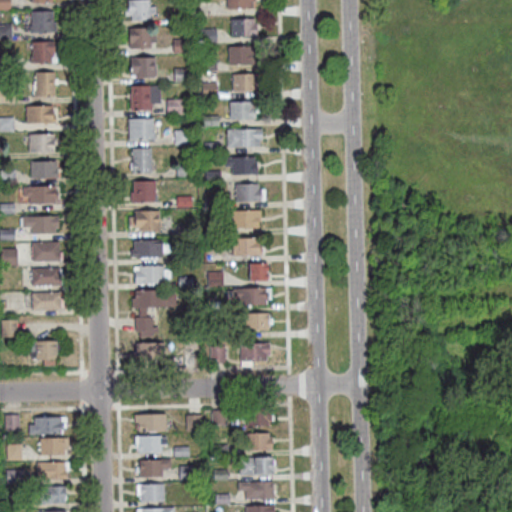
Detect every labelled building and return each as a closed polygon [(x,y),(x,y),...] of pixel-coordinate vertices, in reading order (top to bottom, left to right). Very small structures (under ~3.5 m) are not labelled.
[(0,0),(10,0),(10,10),(0,10),(0,0)] [(130,16),(127,16),(127,0),(149,0),(149,20),(130,21),(130,16)] [(226,0),(254,0),(255,2),(252,2),(252,8),(226,9),(226,0)] [(30,11),(53,11),(53,22),(56,22),(56,33),(29,33),(29,26),(31,26),(30,11)] [(254,24),(256,24),(256,36),(230,37),(230,19),(254,19),(254,24)] [(0,25),(11,25),(11,39),(0,39),(0,25)] [(150,43),(150,49),(128,49),(128,28),(149,28),(150,35),(155,35),(155,43),(150,43)] [(200,29),(215,29),(216,43),(200,43),(200,29)] [(172,40),(187,40),(187,53),(172,53),(172,40)] [(31,42),(54,41),(55,52),(57,52),(57,63),(30,64),(30,56),(31,56),(31,42)] [(227,46),(256,46),(256,52),(253,52),(253,64),(228,64),(227,46)] [(0,56),(13,56),(13,71),(0,71),(0,56)] [(155,78),(134,79),(134,75),(130,75),(130,57),(155,57),(155,78)] [(201,60),(216,60),(216,70),(201,70),(201,60)] [(173,68),(187,68),(188,81),(173,82),(173,68)] [(35,72),(54,72),(54,78),(57,78),(58,85),(55,85),(56,97),(34,97),(34,91),(36,91),(35,72)] [(231,74),(260,74),(260,79),(257,79),(257,92),(231,92),(231,74)] [(201,83),(216,83),(216,98),(202,98),(201,83)] [(130,86),(159,85),(160,104),(151,104),(151,110),(130,110),(130,86)] [(0,91),(14,91),(14,103),(0,103),(0,91)] [(166,100),(193,100),(193,113),(166,113),(166,100)] [(229,119),(229,102),(252,101),(252,107),(254,107),(255,119),(229,119)] [(25,106),(52,106),(53,116),(55,116),(55,123),(25,124),(25,106)] [(203,116),(218,116),(218,126),(203,127),(203,116)] [(0,118),(13,118),(14,132),(0,132),(0,118)] [(127,119),(152,118),(153,133),(155,133),(155,139),(128,140),(127,119)] [(259,140),(259,146),(226,147),(226,130),(261,129),(262,140),(259,140)] [(173,130),(189,130),(190,145),(174,146),(173,130)] [(28,135),(54,134),(54,138),(56,138),(56,145),(54,145),(54,152),(28,152),(28,135)] [(204,144),(219,143),(220,153),(204,153),(204,144)] [(131,149),(150,148),(151,172),(132,173),(131,149)] [(254,161),(256,161),(256,174),(231,175),(231,166),(224,166),(224,157),(254,156),(254,161)] [(30,162),(56,161),(56,168),(57,168),(57,178),(31,179),(30,162)] [(176,167),(190,167),(190,177),(176,177),(176,167)] [(0,170),(15,170),(16,185),(0,185),(0,170)] [(204,171),(219,171),(220,181),(205,182),(204,171)] [(132,192),(132,181),(154,181),(155,202),(130,203),(130,192),(132,192)] [(235,202),(235,184),(258,184),(258,188),(260,188),(261,201),(235,202)] [(22,187),(55,186),(55,191),(58,191),(58,199),(55,198),(55,203),(29,203),(28,197),(22,197),(22,187)] [(176,197),(191,197),(191,207),(176,208),(176,197)] [(204,199),(220,198),(220,209),(204,210),(204,199)] [(0,203),(14,203),(14,214),(0,214),(0,203)] [(232,211),(260,210),(260,217),(257,217),(258,228),(233,229),(232,211)] [(134,227),(128,227),(128,217),(134,217),(134,211),(159,211),(159,231),(137,232),(137,228),(134,228),(134,227)] [(21,216),(58,216),(58,228),(55,228),(55,234),(31,234),(31,228),(22,228),(21,216)] [(177,227),(191,227),(192,237),(177,238),(177,227)] [(0,230),(14,230),(14,240),(0,240),(0,230)] [(231,239),(257,238),(258,255),(232,256),(231,239)] [(31,242),(58,241),(59,252),(60,252),(60,260),(32,261),(31,242)] [(161,257),(130,258),(129,250),(132,249),(132,242),(160,241),(161,257)] [(0,249),(17,249),(17,265),(0,265),(0,249)] [(176,253),(191,253),(191,263),(177,263),(176,253)] [(248,264),(265,263),(266,281),(248,281),(248,264)] [(137,271),(137,267),(162,266),(162,283),(133,284),(133,271),(137,271)] [(31,268),(59,267),(59,274),(60,274),(61,285),(31,286),(31,268)] [(206,272),(222,272),(222,285),(206,285),(206,272)] [(177,277),(192,277),(192,288),(177,288),(177,277)] [(265,305),(238,306),(238,299),(232,299),(232,289),(265,288),(265,305)] [(145,308),(145,317),(151,317),(151,331),(134,332),(134,318),(138,318),(138,308),(131,308),(131,298),(133,298),(133,290),(161,290),(161,293),(174,293),(174,307),(145,308)] [(31,293),(60,292),(60,298),(61,298),(61,310),(32,311),(31,293)] [(244,314),(268,313),(268,330),(245,331),(244,314)] [(0,320),(16,320),(16,325),(15,325),(15,331),(16,331),(16,337),(0,338),(0,320)] [(35,341),(56,341),(56,359),(54,359),(55,365),(43,366),(43,359),(35,360),(35,341)] [(135,353),(134,343),(163,343),(163,360),(132,360),(132,353),(135,353)] [(238,344),(269,343),(269,356),(266,356),(266,361),(239,362),(238,344)] [(209,347),(224,346),(224,363),(209,363),(209,347)] [(183,351),(194,351),(194,364),(184,365),(183,351)] [(246,410),(270,409),(271,421),(267,421),(267,425),(246,425),(246,410)] [(211,425),(211,411),(225,411),(226,425),(211,425)] [(138,424),(134,424),(134,415),(166,414),(166,431),(138,432),(138,424)] [(19,415),(19,432),(2,433),(1,416),(19,415)] [(185,416),(201,415),(201,431),(185,431),(185,416)] [(60,429),(61,434),(28,435),(28,425),(33,425),(33,418),(60,417),(60,422),(63,422),(63,429),(60,429)] [(246,451),(246,434),(268,433),(268,438),(271,438),(271,450),(268,450),(246,451)] [(134,437),(161,436),(161,438),(166,438),(166,445),(161,445),(161,453),(138,453),(138,449),(135,449),(134,437)] [(39,439),(68,438),(69,450),(64,450),(64,455),(40,456),(39,439)] [(6,445),(21,445),(21,461),(6,461),(6,445)] [(227,446),(228,455),(212,456),(212,446),(227,446)] [(173,447),(188,447),(188,457),(173,458),(173,447)] [(272,458),(272,474),(271,474),(271,475),(238,476),(238,458),(271,457),(271,458),(272,458)] [(169,460),(169,469),(162,469),(162,477),(139,478),(139,472),(138,473),(138,467),(139,467),(139,460),(169,460)] [(68,462),(68,471),(65,472),(65,479),(36,480),(36,463),(68,462)] [(178,467),(194,466),(194,481),(178,481),(178,467)] [(23,470),(23,485),(6,485),(6,471),(23,470)] [(226,470),(227,480),(213,481),(213,470),(226,470)] [(237,482),(272,481),(272,492),(273,492),(273,499),(244,499),(244,491),(237,491),(237,482)] [(163,484),(164,501),(140,502),(140,496),(136,496),(136,485),(163,484)] [(65,487),(65,504),(39,505),(38,487),(65,487)] [(228,494),(229,505),(214,505),(214,495),(228,494)]
